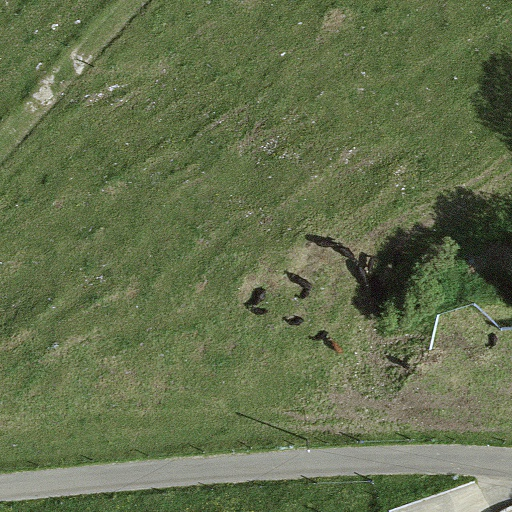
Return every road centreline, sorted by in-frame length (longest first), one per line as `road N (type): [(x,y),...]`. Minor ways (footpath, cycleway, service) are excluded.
road 1 (unclassified): [(511,462),(317,458),(0,481)]
road 2 (track): [(0,171),(156,0)]
